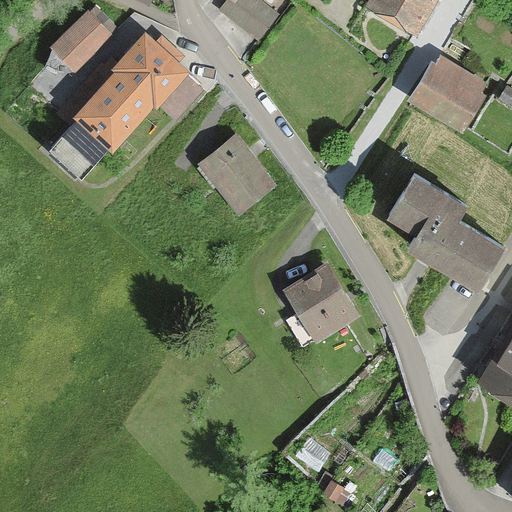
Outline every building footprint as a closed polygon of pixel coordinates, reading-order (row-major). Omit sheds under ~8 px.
[(228,0),(222,9),(257,37),(275,14),(258,0),(228,0)] [(370,0),(368,3),(415,31),(434,0),(370,0)] [(106,33),(80,7),(43,43),(69,69),(106,33)] [(194,83),(137,29),(104,65),(107,68),(64,113),(67,116),(101,148),(147,99),(164,115),(194,83)] [(490,83),(437,53),(411,99),(464,129),(490,83)] [(101,148),(67,116),(40,145),(73,177),(101,148)] [(272,186),(232,134),(194,162),(234,215),(272,186)] [(469,204),(413,171),(387,215),(415,231),(407,246),(480,288),(504,246),(459,221),(469,204)] [(353,315),(319,262),(278,288),(311,341),(353,315)] [(511,320),(475,378),(511,401),(511,320)] [(292,457),(319,470),(330,448),(302,435),(292,457)] [(341,500),(348,488),(331,478),(324,490),(341,500)]
